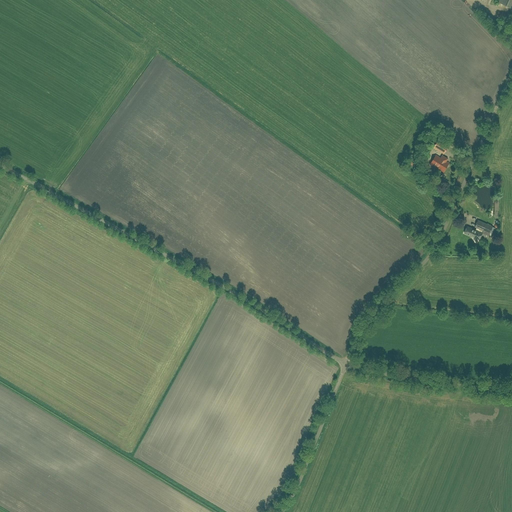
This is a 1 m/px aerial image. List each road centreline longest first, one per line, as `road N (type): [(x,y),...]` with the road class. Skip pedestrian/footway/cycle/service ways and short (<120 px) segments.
road 1 (unclassified): [(345,364),(245,299),(0,164)]
road 2 (unclassified): [(345,364),(369,316),(432,249),(511,68)]
road 3 (unclassified): [(511,390),(345,364)]
road 4 (unclassified): [(283,511),(345,364)]
